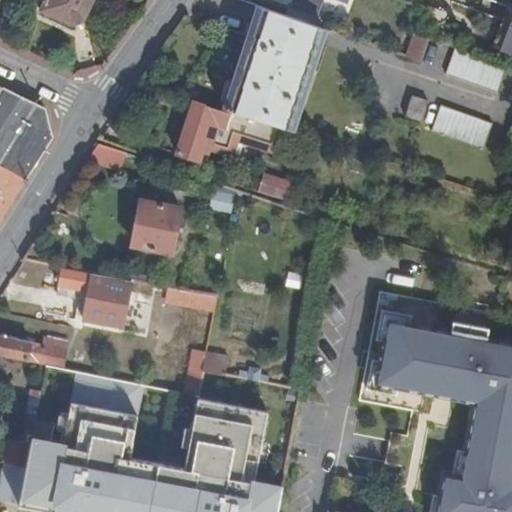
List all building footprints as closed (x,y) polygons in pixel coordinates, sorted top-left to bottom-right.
[(44,0),(41,9),(71,24),(86,16),(93,0),(44,0)] [(472,0),(456,0),(454,8),(496,24),(500,10),(472,0)] [(219,101),(224,103),(259,4),(254,2),(232,62),(219,101)] [(303,86),(324,27),(259,4),(224,103),(289,126),(303,86)] [(419,34),(409,57),(422,61),(431,38),(419,34)] [(498,93),(507,65),(456,47),(446,74),(498,93)] [(0,163),(27,178),(53,137),(47,109),(0,86),(0,163)] [(419,126),(429,101),(412,95),(402,120),(419,126)] [(485,148),(494,123),(441,105),(432,131),(485,148)] [(275,152),(277,146),(251,136),(249,142),(275,152)] [(96,144),(87,158),(121,169),(127,151),(98,142),(96,144)] [(0,217),(1,218),(27,178),(0,163),(0,217)] [(142,197),(132,240),(172,250),(182,206),(142,197)] [(78,296),(83,269),(62,265),(58,282),(62,289),(78,296)] [(130,277),(91,270),(82,316),(122,324),(130,277)] [(404,387),(417,324),(391,319),(379,382),(404,387)] [(453,330),(417,324),(404,387),(476,401),(461,477),(444,474),(439,500),(436,511),(511,511),(511,341),(493,338),(488,337),(489,328),(454,321),(453,330)] [(40,343),(0,333),(0,353),(47,363),(61,365),(64,348),(40,343)] [(40,340),(40,343),(64,348),(66,341),(44,337),(40,340)] [(204,368),(227,373),(231,355),(208,349),(204,368)]
